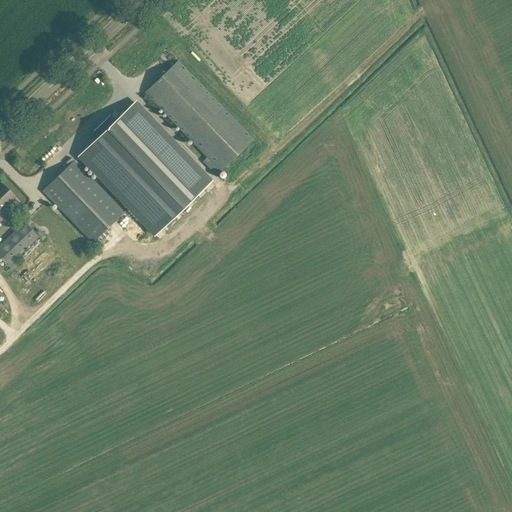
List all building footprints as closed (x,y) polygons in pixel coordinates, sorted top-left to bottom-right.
[(254,140),(185,68),(178,61),(145,93),(207,157),(203,161),(216,175),(254,140)] [(99,137),(80,156),(156,235),(211,181),(135,102),(115,121),(110,116),(94,131),(99,137)] [(123,213),(81,168),(74,161),(43,190),(92,242),(123,213)] [(0,185),(0,221),(10,211),(5,206),(15,196),(2,183),(0,185)] [(0,245),(0,258),(11,270),(18,263),(15,260),(38,237),(24,222),(0,245)] [(55,257),(23,288),(29,295),(61,264),(55,257)]
